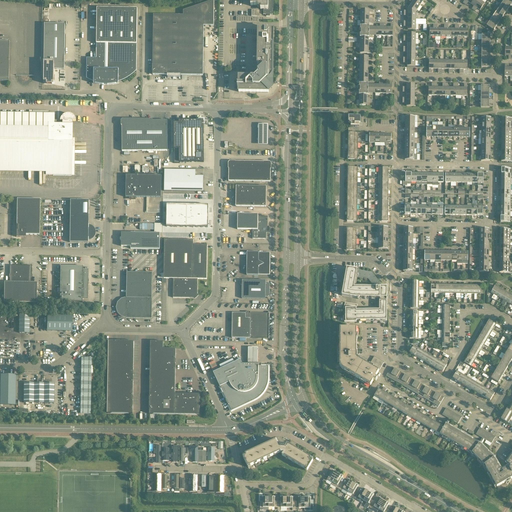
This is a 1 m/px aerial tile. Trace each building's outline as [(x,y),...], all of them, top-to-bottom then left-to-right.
[(250,0),(250,6),(255,6),(257,6),(257,7),(258,8),(260,8),(260,9),(263,9),(263,11),(263,15),(265,15),(267,15),(267,16),(267,17),(270,17),(270,15),(272,15),(272,0),(250,0)] [(410,6),(417,10),(420,6),(411,0),(409,0),(409,1),(412,3),(410,6)] [(479,0),(473,0),(471,4),(474,6),(472,9),(473,10),(480,0),(479,0)] [(480,0),(473,10),(475,11),(477,8),(480,11),(485,4),(480,0)] [(511,3),(506,0),(504,0),(502,3),(511,10),(511,9),(511,7),(510,6),(511,3)] [(167,75),(167,78),(170,78),(178,78),(181,78),(181,75),(203,76),(203,26),(213,26),(214,2),(214,1),(183,11),(183,15),(153,15),(153,75),(167,75)] [(502,3),(499,8),(506,13),(508,10),(511,12),(511,10),(502,3)] [(404,14),(416,14),(416,12),(417,10),(410,6),(408,9),(408,11),(404,11),(404,14)] [(136,71),(137,9),(97,8),(96,58),(87,58),(86,78),(87,78),(88,79),(90,80),(92,81),(93,81),(93,84),(97,85),(101,85),(104,86),(108,86),(112,85),(115,85),(119,84),(119,82),(121,81),(122,81),(124,80),(125,79),(126,79),(127,78),(131,76),(132,75),(133,73),(134,73),(136,71)] [(506,13),(499,8),(496,12),(506,19),(507,17),(504,15),(506,13)] [(496,12),(493,17),(500,21),(502,19),(504,21),(506,19),(496,12)] [(493,17),(490,21),(500,28),(501,26),(498,24),(500,21),(493,17)] [(496,28),(498,30),(500,28),(490,21),(486,26),(494,31),(496,28)] [(44,82),(47,82),(47,85),(54,85),(54,70),(64,70),(65,24),(44,24),(44,82)] [(251,77),(251,78),(239,78),(239,77),(239,78),(239,83),(237,83),(237,84),(238,84),(238,86),(237,86),(239,86),(239,87),(239,92),(269,93),(265,89),(268,86),(269,86),(269,87),(270,86),(271,86),(271,85),(270,85),(270,84),(269,84),(268,84),(266,82),(271,77),(272,76),(272,75),(272,73),(273,45),(273,30),(267,30),(267,28),(267,29),(265,29),(265,28),(264,28),(264,30),(258,30),(259,30),(259,34),(258,45),(257,73),(257,74),(258,75),(255,78),(254,77),(251,77)] [(0,81),(8,82),(8,76),(8,41),(0,41),(0,81)] [(71,176),(72,129),(72,121),(75,121),(75,120),(75,119),(74,118),(74,117),(73,116),(72,115),(71,115),(70,114),(69,114),(68,114),(67,114),(66,114),(65,114),(64,114),(63,115),(62,116),(61,117),(60,118),(60,119),(60,120),(59,120),(59,121),(60,121),(60,122),(59,122),(56,121),(56,120),(54,120),(54,114),(0,112),(0,169),(45,170),(45,176),(71,176)] [(360,117),(348,116),(348,123),(351,123),(351,126),(359,126),(362,126),(362,123),(360,123),(360,117)] [(167,121),(157,121),(152,121),(152,120),(139,120),(122,119),(121,121),(121,126),(122,126),(122,152),(123,152),(167,151),(167,121)] [(203,120),(173,121),(174,151),(174,163),(179,163),(179,162),(204,162),(203,120)] [(231,123),(231,134),(243,134),(243,123),(231,123)] [(268,123),(257,123),(257,144),(268,144),(268,123)] [(229,169),(228,181),(270,182),(271,170),(271,164),(270,162),(230,162),(228,163),(228,169),(229,169)] [(203,177),(195,177),(196,171),(164,170),(164,176),(164,191),(203,192),(203,177)] [(411,185),(411,182),(411,174),(405,173),(405,179),(403,179),(403,186),(407,186),(407,185),(411,185)] [(160,213),(161,198),(161,176),(122,175),(126,182),(125,197),(146,198),(146,213),(160,213)] [(236,187),(236,207),(266,207),(266,187),(236,187)] [(40,200),(16,199),(16,237),(25,237),(25,235),(39,235),(40,200)] [(88,225),(88,200),(70,200),(69,242),(87,243),(87,240),(90,240),(93,238),(95,236),(95,233),(95,230),(93,227),(91,225),(88,225)] [(208,205),(167,205),(166,227),(208,228),(208,205)] [(258,215),(238,214),(237,230),(252,230),(252,239),(266,239),(266,232),(269,232),(269,227),(268,227),(268,217),(258,217),(258,215)] [(130,249),(159,250),(160,234),(121,233),(121,238),(120,239),(120,241),(121,241),(121,247),(130,247),(130,249)] [(162,270),(207,271),(207,250),(162,249),(162,270)] [(247,252),(246,276),(258,276),(269,276),(269,253),(258,253),(258,252),(247,252)] [(20,303),(20,266),(9,266),(9,282),(4,282),(3,303),(20,303)] [(31,266),(23,266),(20,266),(20,303),(36,303),(36,283),(31,283),(31,266)] [(82,267),(60,266),(59,302),(82,302),(82,299),(87,300),(88,283),(88,269),(82,269),(82,267)] [(387,310),(387,288),(387,287),(383,287),(372,273),(347,268),(342,296),(355,298),(379,299),(379,310),(356,310),(356,305),(357,305),(345,303),(343,308),(345,308),(346,322),(356,322),(356,321),(386,320),(387,320),(387,310)] [(151,318),(152,288),(152,273),(127,273),(126,298),(121,299),(118,303),(116,308),(117,313),(121,317),(126,318),(151,318)] [(242,285),(242,288),(242,299),(265,299),(265,297),(268,297),(269,296),(269,284),(268,283),(265,283),(265,281),(242,280),(242,281),(241,281),(240,282),(240,284),(241,285),(242,285)] [(493,299),(500,288),(495,285),(491,293),(494,295),(492,298),(493,299)] [(202,286),(162,286),(161,311),(181,311),(181,306),(186,306),(186,301),(191,301),(192,296),(197,297),(197,292),(201,292),(202,286)] [(483,294),(483,288),(483,287),(480,287),(480,286),(474,286),(474,294),(474,300),(476,300),(476,294),(483,294)] [(497,297),(500,298),(504,291),(500,288),(493,299),(495,300),(497,297)] [(509,294),(504,291),(500,298),(503,300),(501,304),(503,305),(509,294)] [(511,299),(511,295),(509,294),(503,305),(504,306),(506,302),(509,304),(511,299)] [(232,338),(258,339),(258,338),(268,339),(269,314),(250,314),(250,312),(245,312),(245,313),(232,313),(232,338)] [(29,333),(29,313),(19,313),(19,333),(29,333)] [(47,315),(47,331),(72,331),(72,316),(47,315)] [(489,320),(486,325),(493,329),(495,326),(499,328),(500,327),(496,324),(489,320)] [(492,332),(493,329),(486,325),(483,330),(494,336),(495,334),(492,332)] [(374,380),(376,381),(377,378),(375,377),(384,363),(373,356),(373,357),(374,357),(369,366),(356,358),(356,328),(350,328),(350,326),(347,326),(347,328),(340,328),(339,363),(339,364),(339,365),(340,365),(340,366),(340,367),(341,368),(342,369),(343,370),(370,386),(374,380)] [(483,330),(481,334),(488,338),(490,336),(493,338),(494,336),(483,330)] [(481,334),(478,339),(489,345),(490,344),(486,341),(488,338),(481,334)] [(450,338),(441,338),(437,338),(437,340),(441,340),(441,348),(444,348),(449,348),(449,344),(450,344),(450,338)] [(478,339),(475,344),(482,348),(484,345),(488,347),(489,345),(478,339)] [(107,413),(132,414),(133,414),(134,341),(108,341),(107,413)] [(149,414),(200,415),(200,394),(175,394),(176,349),(163,349),(163,342),(150,342),(149,414)] [(475,344),(472,348),(483,355),(484,353),(481,351),(482,348),(475,344)] [(414,356),(418,349),(412,345),(410,347),(412,348),(409,353),(414,356)] [(258,347),(248,347),(248,355),(248,362),(258,362),(258,355),(258,347)] [(472,348),(470,353),(477,357),(479,354),(482,356),(483,355),(472,348)] [(414,356),(419,359),(423,351),(418,349),(414,356)] [(419,359),(424,361),(428,354),(423,351),(419,359)] [(470,353),(467,358),(478,364),(479,362),(475,360),(477,357),(470,353)] [(424,361),(428,364),(432,357),(428,354),(424,361)] [(511,358),(505,355),(502,359),(509,364),(511,358)] [(428,364),(433,367),(437,359),(432,357),(428,364)] [(81,358),(81,366),(91,366),(91,358),(81,358)] [(268,378),(268,366),(261,366),(261,364),(242,364),(240,360),(239,358),(236,360),(237,361),(213,373),(220,387),(225,398),(225,399),(228,405),(229,405),(231,411),(254,400),(259,397),(262,394),(265,389),(267,384),(268,378)] [(473,364),(477,366),(480,367),(481,366),(478,364),(467,358),(464,362),(471,367),(473,364)] [(433,367),(438,369),(442,362),(437,359),(433,367)] [(502,359),(499,364),(507,368),(509,364),(502,359)] [(447,365),(442,362),(438,369),(442,372),(447,365)] [(504,373),(507,368),(499,364),(497,369),(504,373)] [(91,374),(91,366),(81,366),(81,374),(91,374)] [(391,367),(386,376),(392,379),(397,370),(391,367)] [(497,369),(494,373),(501,378),(504,373),(497,369)] [(392,379),(397,382),(402,373),(397,370),(392,379)] [(457,381),(462,374),(457,371),(452,379),(457,381)] [(402,373),(397,382),(402,385),(407,376),(402,373)] [(501,378),(494,373),(491,378),(498,382),(501,378)] [(91,374),(81,374),(81,382),(91,382),(91,374)] [(457,381),(462,384),(466,377),(462,374),(457,381)] [(15,375),(0,375),(0,389),(0,404),(15,405),(15,375)] [(402,385),(407,388),(412,379),(407,376),(402,385)] [(462,384),(467,387),(471,380),(466,377),(462,384)] [(412,379),(407,388),(412,391),(418,382),(412,379)] [(467,387),(471,390),(476,382),(471,380),(467,387)] [(80,390),(90,390),(91,382),(81,382),(80,390)] [(412,391),(418,394),(423,385),(418,382),(412,391)] [(471,390),(476,392),(480,385),(476,382),(471,390)] [(24,383),(23,403),(23,412),(27,412),(27,403),(53,403),(54,383),(24,383)] [(423,385),(418,394),(423,397),(428,388),(423,385)] [(476,392),(481,395),(485,388),(480,385),(476,392)] [(385,389),(383,388),(382,391),(378,389),(374,396),(379,399),(385,389)] [(423,397),(428,401),(433,391),(428,388),(423,397)] [(481,395),(485,398),(489,391),(485,388),(481,395)] [(385,389),(379,399),(384,401),(388,394),(385,392),(386,389),(385,389)] [(90,390),(80,390),(80,398),(90,398),(90,390)] [(428,401),(433,404),(438,394),(433,391),(428,401)] [(489,391),(485,398),(490,401),(494,393),(489,391)] [(391,396),(388,394),(384,401),(388,404),(394,394),(393,393),(391,396)] [(396,395),(394,394),(388,404),(393,407),(397,400),(394,398),(396,395)] [(438,394),(433,404),(438,407),(444,398),(438,394)] [(80,398),(80,406),(90,406),(90,398),(80,398)] [(397,400),(393,407),(398,410),(403,399),(402,399),(400,401),(397,400)] [(405,400),(403,399),(398,410),(402,412),(406,405),(403,403),(405,400)] [(406,405),(402,412),(407,415),(413,405),(411,404),(410,407),(406,405)] [(414,406),(413,405),(407,415),(412,418),(416,411),(413,409),(414,406)] [(90,406),(80,406),(80,414),(90,414),(90,406)] [(458,424),(458,423),(461,418),(462,418),(462,417),(446,408),(442,415),(449,419),(447,423),(448,424),(451,420),(458,424)] [(416,411),(412,418),(416,421),(422,410),(421,410),(419,412),(416,411)] [(424,411),(422,410),(416,421),(421,423),(425,416),(422,414),(424,411)] [(511,419),(504,414),(501,419),(508,423),(510,420),(511,421),(511,419)] [(425,416),(421,423),(426,426),(432,416),(430,415),(428,418),(425,416)] [(433,417),(432,416),(426,426),(430,429),(435,422),(431,420),(433,417)] [(435,422),(430,429),(435,432),(441,421),(439,420),(438,423),(435,422)] [(442,422),(441,421),(435,432),(439,434),(444,427),(441,425),(442,422)] [(444,427),(439,434),(440,435),(440,434),(472,453),(484,465),(496,487),(511,478),(511,442),(509,449),(511,450),(511,455),(507,463),(511,466),(502,471),(503,473),(500,475),(498,472),(500,470),(493,458),(479,444),(445,424),(444,427)] [(484,440),(491,444),(495,437),(479,428),(476,435),(483,439),(480,443),(482,444),(484,440)] [(286,445),(282,445),(279,445),(277,440),(245,454),(245,456),(243,457),(247,467),(248,467),(248,468),(248,467),(247,466),(250,465),(250,466),(254,464),(254,465),(255,464),(254,463),(256,462),(257,463),(261,461),(261,462),(261,461),(261,460),(263,459),(263,460),(267,458),(268,459),(268,458),(267,457),(269,456),(270,457),(274,455),(274,456),(274,455),(274,454),(276,453),(276,454),(281,452),(281,453),(283,453),(282,456),(288,459),(288,460),(294,463),(294,464),(294,463),(300,467),(301,467),(307,470),(306,471),(307,471),(313,461),(310,459),(311,458),(287,444),(286,445)] [(168,444),(162,444),(162,449),(163,449),(171,449),(171,444),(171,441),(168,441),(168,444)] [(323,481),(323,480),(326,482),(327,480),(332,483),(338,473),(332,470),(332,471),(329,476),(326,475),(327,474),(323,481)] [(343,477),(338,473),(332,483),(331,485),(336,488),(335,489),(338,491),(339,489),(342,484),(342,483),(340,482),(342,477),(343,477)] [(342,484),(339,489),(341,491),(343,489),(348,492),(353,483),(348,479),(347,480),(348,480),(344,486),(342,484)] [(358,486),(353,483),(348,492),(352,495),(351,497),(354,498),(357,493),(355,492),(358,486)] [(357,493),(354,498),(357,500),(358,498),(363,501),(368,492),(363,488),(363,489),(360,495),(357,493)] [(374,495),(368,492),(363,501),(368,504),(367,506),(369,507),(373,502),(370,501),(373,495),(374,495)] [(263,510),(263,508),(269,508),(269,497),(263,497),(263,504),(260,504),(260,503),(260,511),(260,510),(263,510)] [(269,497),(269,508),(274,508),(274,510),(277,510),(278,504),(275,504),(275,497),(269,497)] [(286,508),(287,497),(280,497),(281,497),(281,504),(278,504),(277,510),(281,510),(281,508),(286,508)] [(287,497),(286,508),(292,508),(292,511),(295,511),(295,504),(292,504),(293,498),(293,497),(287,497)] [(295,504),(295,511),(299,511),(299,508),(304,508),(305,498),(298,497),(298,498),(299,498),(299,504),(295,504)] [(373,502),(369,507),(372,509),(374,507),(378,510),(384,501),(379,497),(378,498),(379,498),(375,504),(373,502)] [(305,498),(304,508),(304,511),(313,511),(313,504),(313,505),(310,505),(310,498),(311,498),(305,498)] [(389,504),(384,501),(378,510),(382,511),(387,511),(388,511),(385,510),(389,504)]
